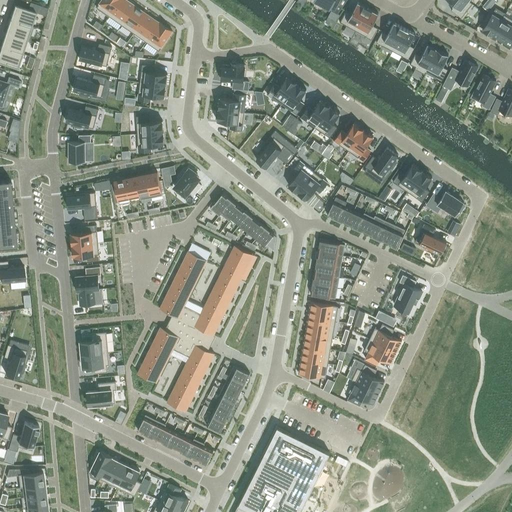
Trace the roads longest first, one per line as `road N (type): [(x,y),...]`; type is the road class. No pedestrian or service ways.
road 1 (residential): [(195,59),(260,48),(483,200),(439,280)]
road 2 (residential): [(439,280),(378,422),(273,371)]
road 3 (residential): [(195,59),(189,136),(298,222)]
road 4 (residential): [(87,0),(51,127),(54,165)]
road 5 (residential): [(54,165),(24,167),(31,252),(35,263),(64,277)]
road 6 (residential): [(217,490),(78,419)]
road 7 (residential): [(298,222),(324,225),(439,280)]
road 8 (residential): [(298,222),(273,371)]
road 9 (residential): [(64,277),(78,419)]
road 10 (residential): [(273,371),(217,490)]
road 11 (residential): [(511,72),(398,13)]
